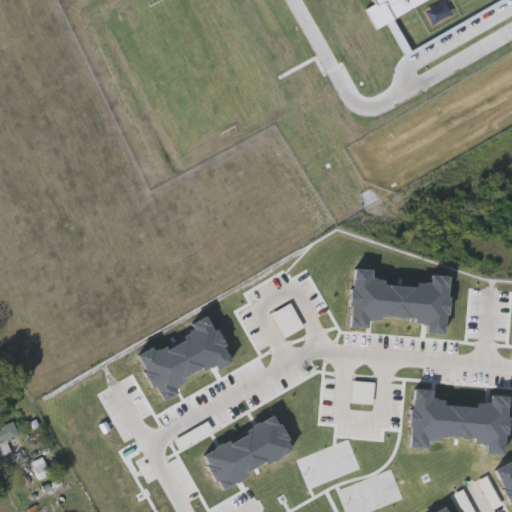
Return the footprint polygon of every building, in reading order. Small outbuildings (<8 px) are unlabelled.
[(373,26),(422,0),(370,0),(373,5),(364,9),(373,26)] [(447,277),(429,276),(428,284),(416,283),(415,288),(382,286),(383,280),(370,279),(371,270),(351,269),(347,328),(366,329),(366,321),(380,321),(380,317),(412,319),(412,325),(425,325),(424,334),(444,336),(447,277)] [(282,338),(302,330),(291,304),(271,312),(282,338)] [(231,362),(226,354),(223,344),(204,316),(190,325),(191,330),(181,337),(182,340),(166,350),(164,348),(152,351),(150,347),(136,356),(138,361),(140,364),(144,378),(161,401),(166,400),(176,394),(174,388),(184,382),(183,376),(214,367),(217,371),(231,362)] [(349,403),(371,406),(374,384),(352,381),(349,403)] [(507,397),(488,396),(488,404),(475,403),(475,408),(441,406),(442,400),(430,399),(430,390),(411,389),(407,448),(425,449),(426,441),(439,442),(439,437),(472,439),(472,445),(484,445),(484,454),(503,456),(507,397)] [(291,453),(273,415),(244,429),(246,434),(201,455),(217,488),(291,453)] [(0,453),(0,424),(11,420),(17,434),(4,439),(8,450),(0,453)] [(30,460),(42,457),(47,475),(35,478),(30,460)] [(511,510),(511,469),(509,462),(493,470),(511,510)]
